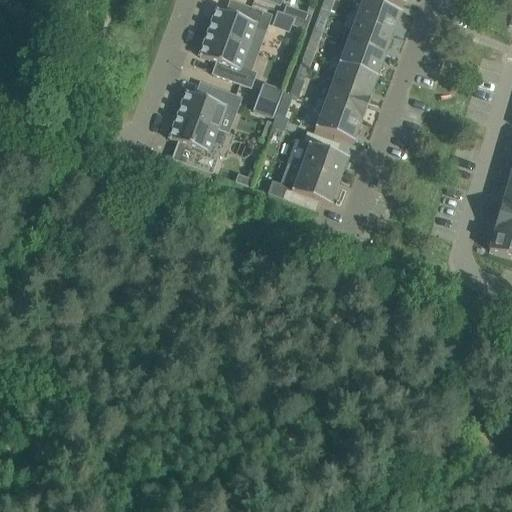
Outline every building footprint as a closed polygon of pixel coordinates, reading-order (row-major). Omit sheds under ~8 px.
[(327,0),(324,0),(321,10),(328,13),(332,2),(327,0)] [(362,2),(363,2),(358,15),(349,14),(347,20),(394,37),(393,37),(400,16),(402,17),(402,15),(362,0),(362,2)] [(271,18),(230,3),(225,15),(216,11),(208,35),(247,49),(254,29),(265,33),(271,18)] [(328,13),(321,10),(317,22),(324,24),(328,13)] [(295,20),(309,25),(311,18),(298,13),(295,20)] [(309,25),(295,20),(292,29),(305,33),(309,25)] [(344,25),(352,31),(348,44),(347,44),(386,59),(386,58),(385,58),(393,38),(394,37),(347,20),(344,25)] [(212,76),(250,91),(256,75),(240,69),(247,49),(208,35),(199,58),(216,64),(212,76)] [(309,42),(305,53),(313,56),(317,45),(309,42)] [(346,45),(347,45),(342,58),(333,57),(331,63),(378,80),(379,80),(377,79),(385,59),(386,59),(347,44),(346,45)] [(313,56),(305,53),(301,65),(309,67),(313,56)] [(329,68),(337,74),(332,87),(331,87),(370,102),(371,101),(369,100),(377,80),(378,81),(378,80),(331,63),(329,68)] [(241,100),(200,85),(195,97),(186,94),(177,117),(217,132),(224,112),(235,116),(241,100)] [(290,96),(297,99),(301,88),(294,85),(290,96)] [(264,86),(259,100),(278,107),(282,95),(283,93),(264,86)] [(331,88),(327,101),(317,100),(315,106),(363,123),(370,102),(331,87),(331,88)] [(289,97),(284,95),(282,100),(276,116),(276,117),(285,121),(288,111),(292,98),(289,97)] [(259,100),(253,115),(273,122),(275,116),(278,107),(259,100)] [(355,144),(354,144),(361,123),(362,124),(363,123),(315,106),(313,111),(321,117),(316,130),(315,129),(314,131),(354,145),(355,144)] [(178,144),(172,162),(212,177),(218,161),(219,157),(215,148),(211,146),(217,132),(177,117),(169,141),(178,144)] [(272,129),(283,134),(288,122),(285,121),(276,117),(272,129)] [(300,170),(340,185),(340,184),(339,184),(347,162),(348,162),(349,161),(329,154),(332,144),(307,134),(303,145),(308,147),(309,148),(301,170),(300,170)] [(286,190),(282,202),(307,211),(311,201),(321,205),(331,209),(332,208),(330,207),(338,185),(339,185),(340,185),(300,170),(300,171),(301,171),(300,172),(293,192),(292,192),(286,190)] [(235,185),(249,190),(251,182),(238,177),(235,185)] [(511,187),(508,186),(502,207),(501,207),(501,208),(511,211),(511,187)] [(511,211),(501,208),(494,230),(511,235),(511,211)] [(511,235),(494,230),(494,231),(495,231),(489,253),(511,259),(511,235)]
